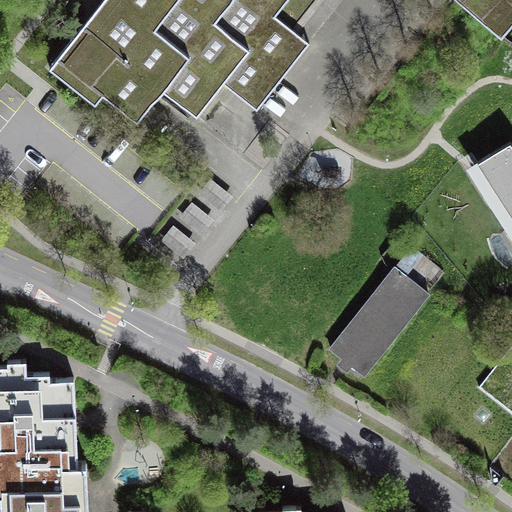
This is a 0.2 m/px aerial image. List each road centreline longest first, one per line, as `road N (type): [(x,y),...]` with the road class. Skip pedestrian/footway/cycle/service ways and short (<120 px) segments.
road 1 (tertiary): [(462,511),(281,401),(0,265)]
road 2 (unknown): [(313,125),(381,0)]
